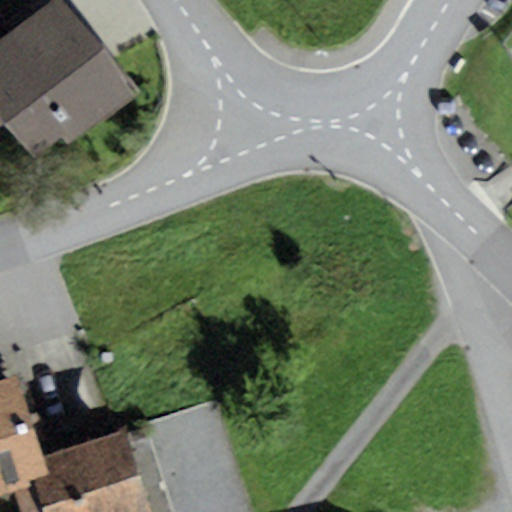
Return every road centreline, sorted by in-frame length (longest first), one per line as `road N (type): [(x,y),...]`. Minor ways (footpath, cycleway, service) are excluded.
road 1 (residential): [(253,148),(0,241)]
road 2 (residential): [(478,238),(468,273),(511,443)]
road 3 (residential): [(478,238),(368,108)]
road 4 (residential): [(177,0),(253,148)]
road 5 (residential): [(450,0),(411,63),(368,108)]
road 6 (residential): [(368,108),(253,148)]
